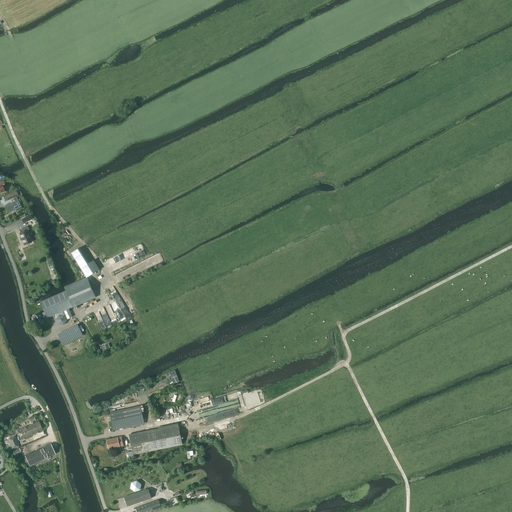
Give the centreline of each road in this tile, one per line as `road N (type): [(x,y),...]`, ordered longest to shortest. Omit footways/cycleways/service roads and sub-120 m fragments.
road 1 (unclassified): [(107,511),(64,389),(30,326),(0,228)]
road 2 (track): [(185,418),(193,427),(254,408),(344,364),(349,354),(337,320)]
road 3 (track): [(102,285),(105,269),(51,207),(0,101)]
road 4 (track): [(342,335),(511,246)]
road 5 (track): [(346,362),(407,486)]
